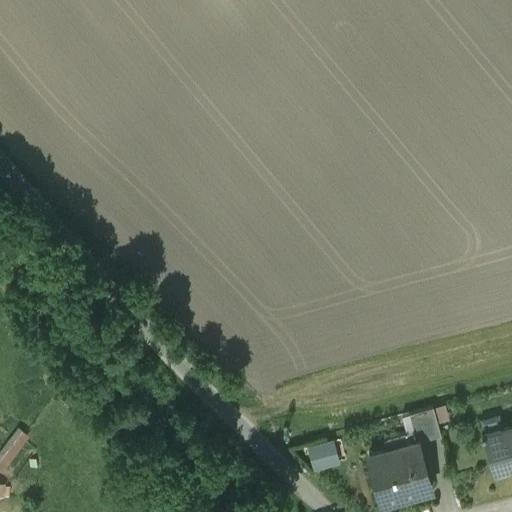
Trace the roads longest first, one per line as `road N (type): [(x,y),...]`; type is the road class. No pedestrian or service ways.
road 1 (unclassified): [(0,159),(238,424)]
road 2 (residential): [(238,424),(327,511)]
